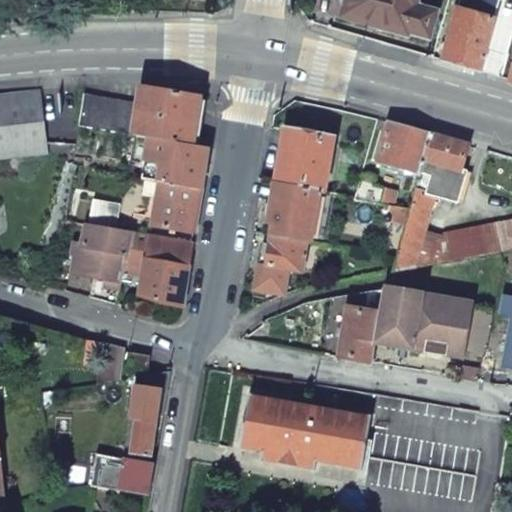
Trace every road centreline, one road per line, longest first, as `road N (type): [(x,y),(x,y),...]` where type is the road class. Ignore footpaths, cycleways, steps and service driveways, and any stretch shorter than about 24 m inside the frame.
road 1 (residential): [(191,347),(511,403)]
road 2 (residential): [(191,347),(212,314),(254,51)]
road 3 (tertiary): [(511,122),(254,51)]
road 4 (tertiary): [(254,51),(62,49),(0,57)]
road 5 (residential): [(0,296),(191,347)]
road 6 (residential): [(159,511),(191,347)]
